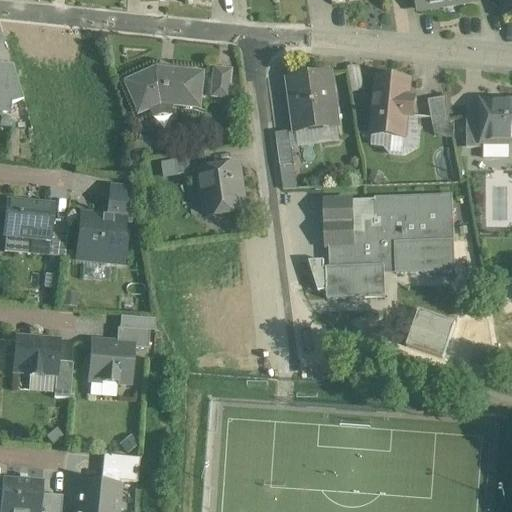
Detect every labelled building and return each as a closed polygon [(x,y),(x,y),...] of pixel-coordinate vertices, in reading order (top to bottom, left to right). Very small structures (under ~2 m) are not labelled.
[(445,0),(417,0),(419,10),(447,6),(445,0)] [(511,0),(499,0),(503,20),(511,18),(511,0)] [(13,68),(3,66),(2,66),(0,66),(0,111),(10,113),(11,105),(23,101),(13,68)] [(155,71),(147,74),(146,75),(125,84),(139,115),(150,110),(149,108),(160,103),(164,104),(164,105),(164,106),(199,109),(202,76),(155,71)] [(228,100),(230,84),(231,72),(215,71),(212,98),(212,99),(228,100)] [(294,134),(327,129),(328,129),(338,128),(331,75),(287,81),(294,134)] [(406,119),(411,119),(412,119),(413,119),(414,101),(408,100),(409,82),(376,79),(376,80),(371,137),(404,140),(406,119)] [(432,128),(446,126),(447,126),(450,125),(445,99),(428,102),(427,103),(432,128)] [(482,144),(506,144),(511,143),(511,104),(486,104),(482,105),(482,144)] [(482,118),(476,118),(475,118),(466,118),(466,145),(466,150),(475,150),(483,150),(483,149),(483,144),(482,144),(482,118)] [(293,168),(293,160),(289,133),(275,135),(280,170),(293,168)] [(177,177),(183,176),(198,174),(198,173),(206,171),(204,154),(174,158),(177,177)] [(210,217),(212,219),(213,219),(214,220),(223,219),(227,214),(228,212),(244,210),(238,168),(199,173),(204,215),(209,215),(210,217)] [(280,171),(282,187),(282,188),(283,191),(296,189),(294,168),(280,171)] [(131,224),(134,195),(134,191),(111,189),(108,214),(110,215),(110,221),(126,222),(127,223),(127,224),(131,224)] [(54,207),(8,202),(5,234),(51,239),(54,207)] [(353,202),(336,203),(335,203),(323,203),(325,248),(325,249),(329,248),(329,249),(330,271),(325,271),(327,301),(384,299),(384,277),(455,274),(453,223),(406,225),(406,219),(363,220),(363,234),(354,234),(353,202)] [(81,218),(80,230),(77,261),(122,266),(127,223),(126,223),(81,218)] [(405,347),(444,358),(455,322),(416,310),(405,347)] [(116,348),(123,349),(132,350),(133,350),(147,351),(149,334),(118,331),(117,332),(116,348)] [(58,344),(34,342),(16,341),(14,373),(28,374),(28,377),(40,378),(41,378),(41,375),(55,376),(58,344)] [(89,382),(91,382),(92,382),(102,383),(102,385),(116,386),(117,385),(118,384),(129,385),(132,351),(132,350),(107,348),(107,347),(92,346),(89,382)] [(57,364),(55,377),(54,400),(69,401),(72,366),(72,365),(57,364)] [(14,483),(3,482),(0,511),(39,511),(42,485),(31,484),(31,482),(14,481),(14,483)] [(116,511),(119,489),(79,485),(76,511),(116,511)]
